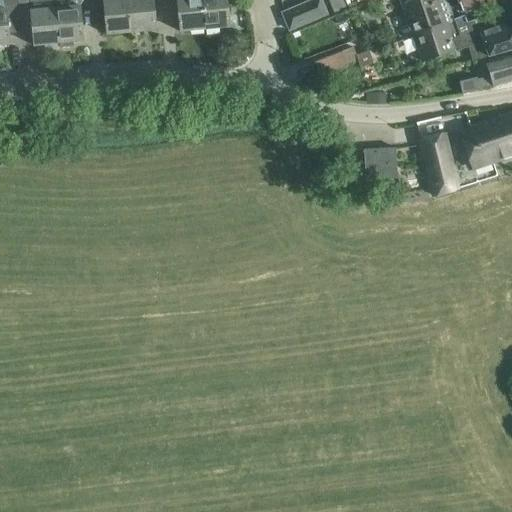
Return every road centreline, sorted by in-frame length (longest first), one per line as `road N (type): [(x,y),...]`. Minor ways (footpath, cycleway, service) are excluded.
road 1 (residential): [(268,88),(194,75),(0,92)]
road 2 (residential): [(511,96),(382,115),(333,111),(268,88)]
